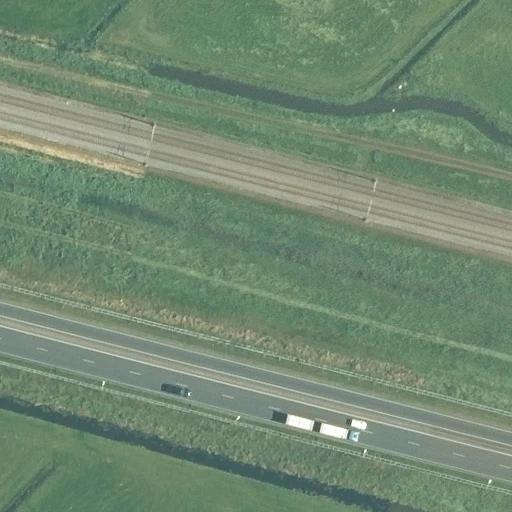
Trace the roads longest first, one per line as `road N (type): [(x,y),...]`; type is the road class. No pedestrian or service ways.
road 1 (trunk): [(511,439),(0,308)]
road 2 (trunk): [(0,337),(511,466)]
